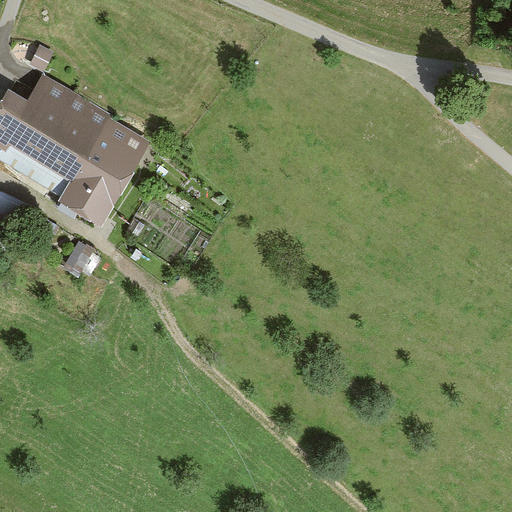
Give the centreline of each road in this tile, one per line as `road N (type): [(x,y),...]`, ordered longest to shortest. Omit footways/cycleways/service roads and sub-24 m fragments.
road 1 (track): [(364,511),(183,346),(145,282),(97,242)]
road 2 (track): [(248,0),(409,69),(511,80)]
road 3 (track): [(409,69),(511,164)]
